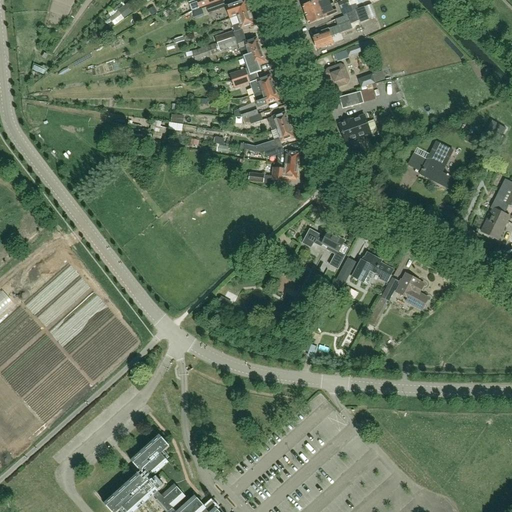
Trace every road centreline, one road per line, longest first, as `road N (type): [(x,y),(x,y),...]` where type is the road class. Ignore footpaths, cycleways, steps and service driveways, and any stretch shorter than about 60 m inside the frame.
road 1 (unclassified): [(511,390),(287,377),(246,370),(180,339),(14,133),(0,40)]
road 2 (residential): [(511,287),(344,191),(271,0)]
